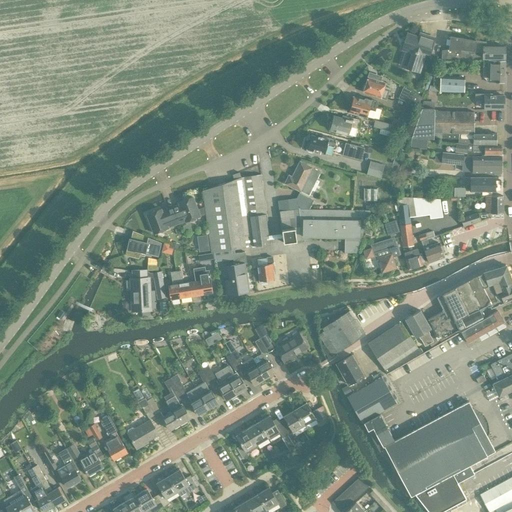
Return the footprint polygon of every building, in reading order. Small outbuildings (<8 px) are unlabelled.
[(434,38),(421,34),(420,34),(419,37),(408,33),(402,50),(406,51),(401,66),(419,72),(425,53),(429,54),(434,38)] [(475,52),(477,41),(450,37),(449,49),(442,50),(441,58),(470,60),(470,54),(476,54),(476,53),(475,52)] [(477,41),(475,52),(476,53),(482,53),(482,47),(486,47),(486,42),(477,41)] [(482,47),(482,53),(482,59),(506,59),(506,47),(486,47),(482,47)] [(505,61),(488,61),(488,67),(484,67),(484,78),(488,78),(488,83),(504,83),(505,61)] [(385,83),(380,82),(383,77),(373,73),(372,79),(368,78),(363,92),(381,98),(381,99),(386,100),(390,89),(384,87),(385,83)] [(429,90),(428,91),(464,93),(465,90),(465,79),(440,79),(440,85),(433,85),(430,85),(429,90)] [(410,92),(403,107),(415,112),(422,97),(410,92)] [(504,109),(504,96),(492,96),(492,94),(476,94),(476,99),(484,99),(484,109),(504,109)] [(364,100),(362,99),(363,97),(359,96),(358,98),(353,97),(352,103),(350,103),(347,112),(373,119),(378,101),(371,99),(371,100),(365,98),(364,100)] [(410,124),(415,114),(415,112),(403,107),(398,119),(410,124)] [(435,109),(434,109),(421,108),(411,137),(420,138),(433,139),(433,138),(458,139),(458,133),(474,133),(474,112),(434,111),(435,109)] [(330,122),(328,128),(330,128),(329,130),(349,135),(355,137),(357,128),(359,120),(343,116),(343,118),(333,115),(331,122),(330,122)] [(393,132),(394,125),(375,120),(373,127),(393,132)] [(497,134),(474,133),(458,133),(458,139),(458,143),(497,146),(497,134)] [(322,138),(311,135),(307,149),(325,154),(325,153),(331,154),(333,147),(334,147),(336,140),(329,138),(323,136),(322,138)] [(365,148),(346,143),(342,156),(361,161),(365,148)] [(497,146),(458,143),(456,143),(454,152),(467,154),(467,152),(472,152),(484,152),(484,154),(501,155),(502,146),(497,146)] [(472,156),(464,156),(464,154),(442,152),(441,163),(462,165),(462,172),(472,172),(472,173),(501,173),(501,157),(472,156)] [(370,161),(366,175),(381,178),(384,165),(370,161)] [(321,172),(300,162),(292,177),(289,176),(285,184),(309,196),(321,172)] [(234,180),(202,191),(211,252),(235,249),(271,244),(261,175),(244,177),(241,177),(234,180)] [(495,191),(495,178),(471,178),(471,191),(495,191)] [(297,198),(278,201),(280,212),(298,209),(309,209),(313,200),(299,193),(297,198)] [(485,214),(503,214),(503,196),(485,196),(485,214)] [(172,207),(179,224),(185,221),(186,222),(189,220),(190,221),(192,222),(195,221),(196,219),(196,218),(200,216),(192,197),(178,203),(179,205),(172,207)] [(443,217),(440,199),(397,197),(397,205),(403,247),(414,246),(410,217),(430,215),(430,214),(435,213),(435,218),(443,217)] [(168,227),(179,224),(172,207),(162,211),(161,209),(147,214),(153,231),(161,228),(162,231),(168,228),(168,227)] [(298,209),(280,212),(282,230),(284,243),(304,240),(304,238),(311,237),(311,238),(345,239),(344,251),(344,253),(356,253),(370,210),(366,210),(353,210),(309,209),(298,209)] [(463,227),(481,221),(478,213),(461,218),(463,227)] [(388,235),(390,235),(393,234),(400,232),(396,220),(384,224),(388,235)] [(367,229),(364,237),(370,239),(373,232),(367,229)] [(435,236),(433,232),(433,231),(425,233),(427,239),(435,237),(435,236)] [(427,239),(425,233),(418,235),(420,241),(421,241),(422,240),(423,240),(427,239)] [(400,255),(394,237),(393,234),(390,235),(391,238),(370,244),(371,248),(363,250),(366,259),(372,257),(377,260),(381,271),(379,275),(382,277),(384,273),(397,269),(393,257),(400,255)] [(207,236),(199,237),(201,252),(209,251),(207,236)] [(127,250),(125,256),(138,259),(139,256),(144,257),(144,256),(145,255),(146,255),(150,256),(151,254),(158,256),(158,255),(161,243),(148,238),(147,243),(129,238),(127,250)] [(439,242),(426,247),(425,247),(422,240),(421,241),(423,248),(429,263),(444,257),(439,242)] [(424,262),(422,255),(421,253),(419,254),(418,248),(404,253),(405,259),(408,270),(423,265),(422,262),(424,262)] [(249,292),(245,266),(245,264),(247,264),(245,252),(232,254),(233,263),(227,263),(230,279),(224,280),(226,295),(249,292)] [(253,282),(259,281),(260,283),(269,282),(268,280),(273,279),(272,269),(274,269),(272,257),(267,258),(268,265),(257,266),(258,269),(252,270),(253,282)] [(483,273),(475,277),(483,294),(488,304),(489,304),(491,303),(496,300),(493,295),(501,291),(500,288),(511,282),(511,279),(506,265),(483,272),(483,273)] [(204,266),(198,267),(203,294),(213,293),(211,279),(209,270),(206,270),(205,266),(204,266)] [(195,281),(189,282),(191,296),(192,296),(203,294),(198,267),(193,268),(195,281)] [(181,270),(176,271),(180,298),(191,296),(189,282),(183,283),(181,270)] [(133,279),(131,279),(133,311),(150,310),(149,278),(146,278),(146,271),(132,272),(133,279)] [(173,285),(168,285),(171,299),(180,298),(176,271),(171,272),(173,285)] [(161,272),(153,273),(156,294),(164,292),(161,272)] [(489,304),(483,294),(475,277),(456,287),(470,315),(479,310),(489,304)] [(491,303),(489,304),(491,309),(495,307),(511,299),(511,282),(500,288),(501,291),(493,295),(496,300),(491,303)] [(456,287),(437,297),(444,311),(456,332),(465,327),(461,320),(470,315),(456,287)] [(365,334),(350,311),(348,307),(321,325),(323,328),(322,328),(324,331),(319,335),(332,356),(365,334)] [(430,334),(428,331),(431,329),(420,310),(405,319),(416,338),(419,336),(421,339),(425,346),(429,344),(433,341),(431,336),(430,334)] [(479,310),(470,315),(461,320),(465,327),(483,317),(479,310)] [(440,341),(456,332),(444,311),(428,319),(436,333),(431,336),(433,341),(429,344),(432,348),(441,342),(440,341)] [(473,340),(503,322),(504,322),(498,311),(466,328),(461,331),(467,343),(473,340)] [(420,346),(418,348),(401,322),(367,344),(384,370),(387,373),(423,353),(420,346)] [(307,347),(299,333),(292,337),(293,338),(276,348),(284,363),(293,358),(292,357),(302,351),(307,347)] [(268,353),(274,349),(266,335),(260,338),(268,353)] [(271,358),(268,353),(260,338),(254,341),(261,352),(260,354),(252,358),(264,379),(275,373),(272,368),(276,366),(271,358)] [(236,351),(235,351),(231,343),(226,346),(227,347),(239,368),(244,365),(247,371),(246,372),(254,385),(264,379),(252,358),(251,357),(243,362),(236,351)] [(234,371),(239,368),(227,347),(224,349),(226,354),(225,354),(227,356),(226,357),(234,371)] [(511,353),(511,354),(490,364),(498,380),(511,373),(511,353)] [(352,355),(336,364),(348,385),(364,376),(352,355)] [(236,394),(245,389),(247,388),(239,374),(238,375),(236,372),(234,373),(229,365),(222,370),(236,394)] [(203,369),(212,383),(217,380),(208,366),(203,369)] [(207,386),(212,383),(203,369),(198,372),(204,382),(195,387),(208,409),(218,403),(211,390),(210,391),(207,386)] [(226,400),(236,394),(222,370),(215,374),(220,382),(217,383),(219,387),(218,387),(226,400)] [(511,374),(492,384),(498,397),(511,390),(511,374)] [(483,375),(476,379),(479,384),(486,380),(483,375)] [(397,403),(383,379),(382,377),(347,397),(362,423),(397,403)] [(178,401),(183,398),(174,384),(171,378),(164,382),(170,393),(164,397),(172,411),(180,424),(190,418),(182,403),(180,404),(178,401)] [(195,387),(187,392),(180,381),(174,384),(183,398),(188,396),(191,402),(190,402),(198,415),(208,409),(195,387)] [(147,400),(155,415),(160,412),(152,397),(147,400)] [(155,415),(147,400),(145,398),(137,403),(141,408),(142,407),(149,418),(155,415)] [(495,451),(469,401),(394,441),(380,414),(364,423),(368,430),(380,452),(385,449),(411,496),(416,494),(429,511),(440,511),(466,498),(461,490),(457,482),(474,473),(470,465),(495,451)] [(294,409),(304,426),(315,419),(318,423),(323,420),(317,409),(312,412),(306,402),(294,409)] [(293,432),(304,426),(294,409),(283,416),(285,418),(279,422),(287,435),(293,431),(293,432)] [(170,430),(180,424),(172,411),(162,417),(170,430)] [(287,435),(279,422),(275,424),(269,415),(258,422),(259,424),(267,438),(278,431),(282,438),(287,435)] [(127,452),(118,436),(116,432),(117,431),(109,416),(101,420),(107,431),(106,431),(110,438),(104,441),(114,460),(127,452)] [(158,435),(150,420),(127,433),(136,449),(148,442),(147,441),(158,435)] [(256,445),(267,438),(259,424),(258,422),(247,428),(256,445)] [(89,428),(92,433),(96,440),(102,437),(95,424),(88,427),(89,428)] [(246,451),(256,445),(247,428),(235,435),(241,445),(236,448),(243,459),(249,455),(246,451)] [(103,466),(100,461),(105,458),(93,438),(87,441),(93,452),(80,460),(88,475),(89,476),(96,473),(95,471),(103,466)] [(72,445),(66,448),(73,460),(79,457),(72,445)] [(65,465),(57,470),(62,477),(67,487),(68,487),(69,488),(75,484),(74,483),(81,479),(79,476),(81,474),(75,463),(73,460),(66,448),(58,453),(65,465)] [(278,454),(274,449),(269,451),(273,457),(278,454)] [(52,456),(51,457),(48,452),(43,455),(46,460),(45,460),(52,471),(59,467),(52,456)] [(52,491),(41,472),(37,465),(32,468),(54,505),(65,499),(58,487),(52,491)] [(44,511),(54,505),(32,468),(27,471),(36,486),(31,489),(44,511)] [(180,496),(191,490),(197,486),(190,475),(185,478),(180,470),(168,477),(177,492),(180,496)] [(359,477),(368,487),(372,483),(363,473),(359,477)] [(31,503),(34,501),(19,474),(13,477),(20,490),(12,495),(21,511),(31,511),(35,510),(31,503)] [(167,498),(177,492),(168,477),(157,484),(162,492),(157,495),(164,506),(169,503),(167,498)] [(363,491),(368,487),(359,477),(354,482),(363,491)] [(511,511),(511,477),(479,495),(488,511),(490,511),(501,506),(503,511),(501,511),(511,511)] [(359,495),(363,491),(354,482),(350,486),(359,495)] [(354,499),(359,495),(350,486),(345,490),(354,499)] [(278,491),(273,494),(270,488),(257,495),(266,510),(278,503),(280,508),(286,504),(278,491)] [(164,506),(157,495),(152,498),(147,489),(136,496),(145,511),(156,505),(158,509),(164,506)] [(350,503),(354,499),(345,490),(341,494),(350,503)] [(376,501),(379,498),(373,490),(369,494),(376,501)] [(345,508),(350,503),(341,494),(337,498),(345,508)] [(8,511),(21,511),(12,495),(3,500),(7,506),(6,507),(8,511)] [(252,511),(263,511),(266,510),(257,495),(247,501),(252,511)] [(145,511),(136,496),(125,503),(130,511),(145,511)] [(341,511),(345,508),(337,498),(332,502),(341,511)] [(384,510),(388,507),(379,498),(376,501),(384,510)] [(237,511),(252,511),(247,501),(236,508),(237,511)] [(363,511),(365,511),(356,502),(344,511),(363,511)] [(130,511),(125,503),(113,510),(115,511),(114,511),(130,511)]
